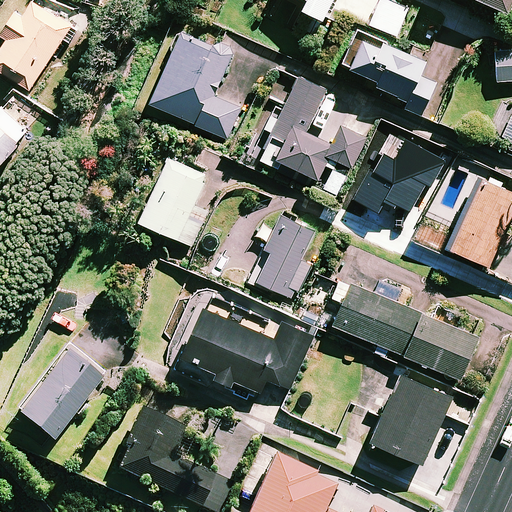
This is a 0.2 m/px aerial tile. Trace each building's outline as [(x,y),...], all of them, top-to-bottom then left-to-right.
[(80,25),(42,0),(28,0),(22,10),(16,6),(1,28),(8,33),(0,44),(0,67),(29,87),(63,36),(70,41),(80,25)] [(329,0),(295,0),(322,14),(329,0)] [(408,8),(390,0),(380,0),(370,23),(396,35),(408,8)] [(213,93),(235,46),(215,37),(212,44),(183,29),(149,99),(227,137),(241,107),(213,93)] [(381,40),(364,32),(347,66),(409,97),(405,105),(420,113),(436,82),(418,72),(425,58),(383,37),(381,40)] [(511,45),(495,47),(496,78),(511,77),(511,45)] [(275,132),(263,156),(279,164),(283,157),(318,174),(325,159),(334,164),(338,155),(352,162),(368,130),(342,117),(332,137),(307,125),(328,83),(300,69),(277,115),(271,112),(265,124),(271,127),(270,129),(275,132)] [(0,157),(26,129),(0,104),(0,157)] [(208,172),(169,152),(137,215),(192,242),(208,209),(193,202),(208,172)] [(511,207),(511,184),(484,171),(448,245),(486,264),(511,276),(511,274),(511,247),(504,243),(510,231),(503,227),(511,207)] [(369,193),(355,183),(345,200),(359,209),(369,193)] [(315,227),(281,211),(267,240),(271,242),(254,278),(297,298),(313,263),(301,257),(315,227)] [(479,332),(350,276),(332,319),(460,375),(479,332)] [(275,334),(204,299),(172,365),(218,387),(226,372),(260,389),(267,375),(290,386),(315,332),(283,317),(275,334)] [(54,436),(105,370),(73,344),(69,342),(18,408),(54,436)] [(369,433),(422,458),(444,412),(454,417),(460,403),(450,398),(454,391),(401,366),(369,433)] [(186,422),(142,402),(114,463),(218,511),(232,481),(171,453),(186,422)] [(315,511),(333,474),(266,443),(234,511),(409,511),(410,510),(371,492),(361,511),(315,511)]
